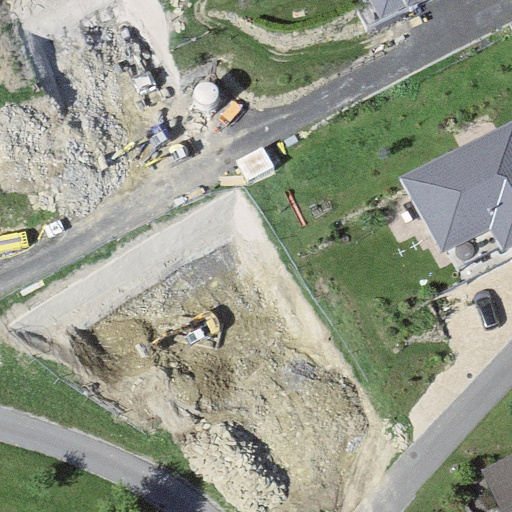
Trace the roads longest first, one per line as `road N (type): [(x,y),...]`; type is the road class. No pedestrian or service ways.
road 1 (unclassified): [(188,511),(150,483),(0,429)]
road 2 (residential): [(382,511),(511,367)]
